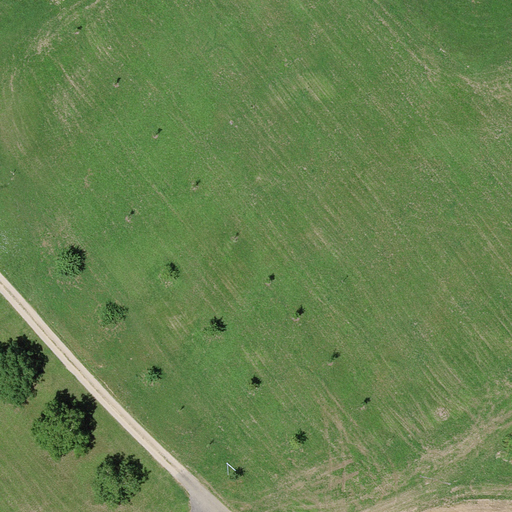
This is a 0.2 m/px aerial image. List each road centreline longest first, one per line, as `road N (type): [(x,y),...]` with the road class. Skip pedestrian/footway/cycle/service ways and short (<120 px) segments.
road 1 (track): [(209,511),(0,286)]
road 2 (track): [(373,511),(511,432)]
